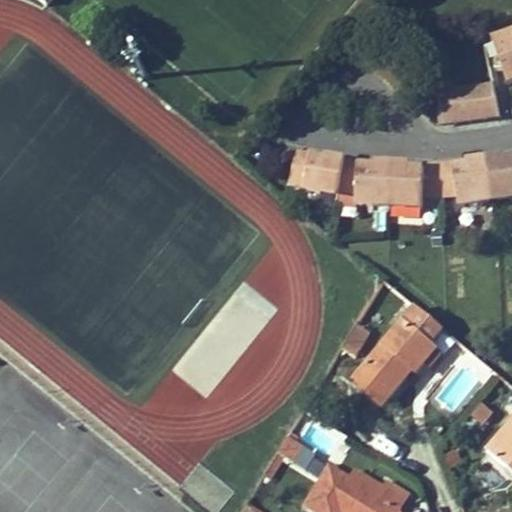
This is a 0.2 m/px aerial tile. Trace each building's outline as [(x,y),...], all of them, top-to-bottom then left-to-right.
[(511,41),(509,42),(508,38),(493,43),(495,47),(503,70),(509,86),(511,84),(511,41)] [(490,74),(503,70),(495,47),(485,50),(490,74)] [(501,118),(496,93),(493,87),(480,88),(485,120),(501,118)] [(471,122),(485,120),(480,88),(466,90),(471,122)] [(454,124),(471,122),(466,90),(451,92),(454,124)] [(454,124),(451,92),(437,93),(440,126),(454,124)] [(320,196),(321,192),(340,195),(346,162),(327,159),(326,164),(312,161),(313,157),(298,153),(289,187),(305,188),(305,193),(320,196)] [(511,161),(506,163),(504,158),(485,161),(492,204),(511,200),(511,161)] [(475,207),(492,204),(485,161),(467,164),(468,169),(455,170),(454,166),(440,167),(441,199),(458,198),(459,207),(475,206),(475,207)] [(424,200),(441,199),(440,167),(424,167),(424,172),(411,172),(411,167),(393,166),(390,209),(423,210),(424,200)] [(415,309),(402,325),(354,385),(383,409),(413,373),(416,376),(424,366),(429,370),(440,356),(430,347),(443,332),(415,309)] [(358,331),(343,354),(357,362),(370,338),(358,331)] [(511,421),(487,452),(511,472),(511,421)] [(290,446),(280,462),(285,465),(292,470),(302,453),(290,446)] [(266,485),(271,488),(285,465),(280,462),(266,485)] [(350,481),(329,468),(305,508),(311,511),(399,511),(409,497),(386,483),(383,489),(355,472),(350,481)]
